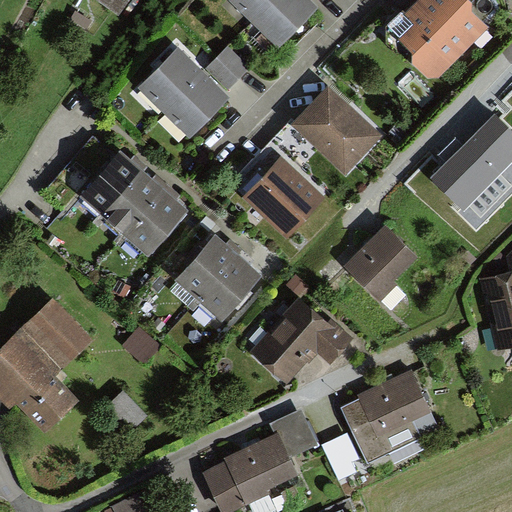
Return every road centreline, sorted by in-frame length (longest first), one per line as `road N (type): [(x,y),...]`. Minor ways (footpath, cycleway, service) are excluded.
road 1 (residential): [(63,511),(442,331)]
road 2 (residential): [(511,55),(347,221)]
road 3 (residential): [(369,0),(229,154)]
road 4 (residential): [(0,217),(89,107)]
